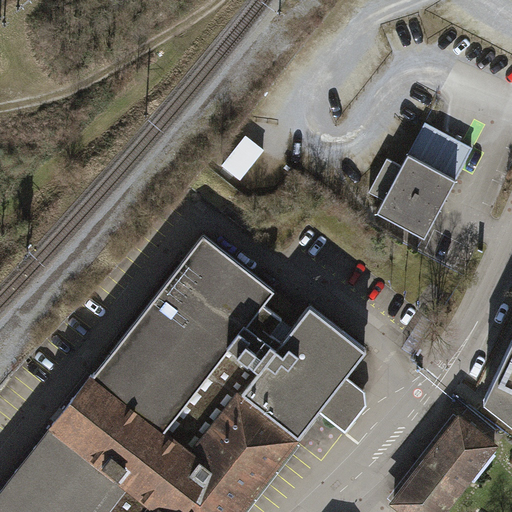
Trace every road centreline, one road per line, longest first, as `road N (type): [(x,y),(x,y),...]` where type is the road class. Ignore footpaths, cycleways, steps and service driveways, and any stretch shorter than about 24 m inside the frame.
road 1 (unclassified): [(511,256),(444,378),(317,511)]
road 2 (track): [(222,0),(100,77),(0,108)]
